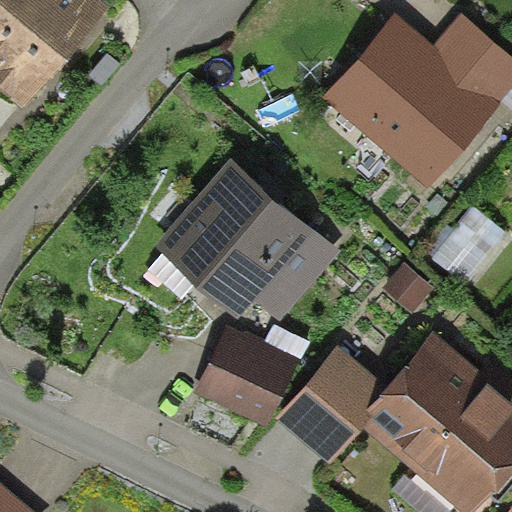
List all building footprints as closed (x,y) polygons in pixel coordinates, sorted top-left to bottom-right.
[(0,0),(0,88),(25,109),(112,5),(106,0),(0,0)] [(436,49),(396,15),(323,99),(429,191),(502,106),(500,103),(436,49)] [(511,57),(463,16),(436,49),(500,103),(511,89),(511,57)] [(232,157),(157,245),(165,252),(198,281),(240,318),(258,302),(282,320),(341,250),(232,157)] [(506,232),(474,206),(432,257),(465,283),(506,232)] [(182,298),(198,281),(165,252),(150,269),(182,298)] [(436,288),(406,262),(383,287),(413,314),(436,288)] [(300,358),(229,323),(196,392),(267,425),(300,358)] [(464,511),(472,511),(511,466),(511,395),(509,393),(511,389),(511,384),(504,378),(491,367),(485,375),(434,333),(394,381),(368,411),(374,416),(364,427),(464,511)] [(394,381),(346,339),(278,417),(332,464),(364,427),(374,416),(368,411),(394,381)] [(35,511),(0,482),(0,511),(35,511)]
